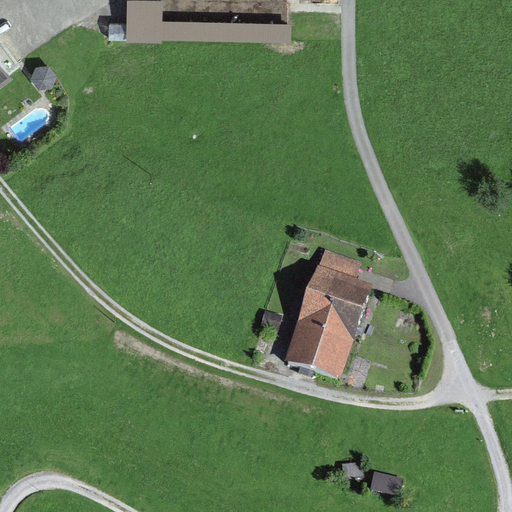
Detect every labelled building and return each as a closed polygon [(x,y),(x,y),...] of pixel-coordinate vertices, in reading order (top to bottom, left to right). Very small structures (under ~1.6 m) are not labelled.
[(165,0),(130,0),(130,38),(295,39),(295,20),(165,19),(165,0)] [(167,0),(168,17),(288,17),(288,0),(167,0)] [(0,84),(8,78),(0,67),(0,84)] [(367,269),(329,253),(324,266),(361,282),(367,269)] [(383,296),(326,274),(291,368),(347,389),(383,296)] [(289,317),(272,311),(268,325),(285,330),(289,317)] [(402,502),(408,480),(379,473),(373,494),(402,502)]
